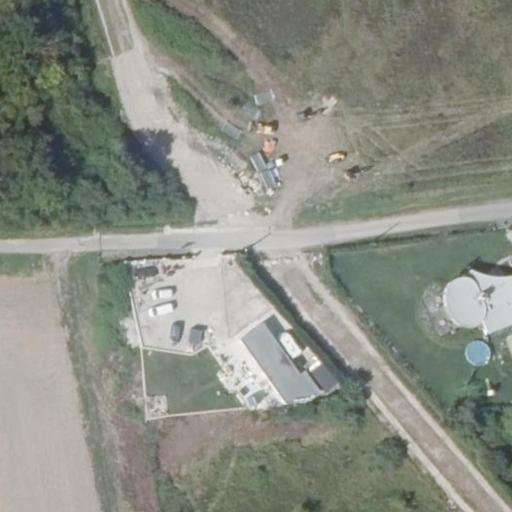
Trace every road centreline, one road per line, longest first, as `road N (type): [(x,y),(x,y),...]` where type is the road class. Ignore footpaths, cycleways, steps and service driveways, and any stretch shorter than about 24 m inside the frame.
road 1 (residential): [(166,243),(511,217)]
road 2 (track): [(0,246),(166,243)]
